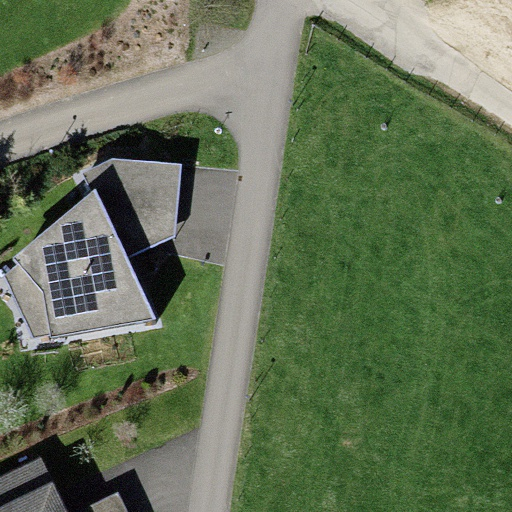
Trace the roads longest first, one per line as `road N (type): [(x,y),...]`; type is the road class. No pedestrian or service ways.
road 1 (residential): [(260,84),(202,511)]
road 2 (residential): [(0,153),(100,120),(260,84)]
road 3 (residential): [(350,0),(511,111)]
